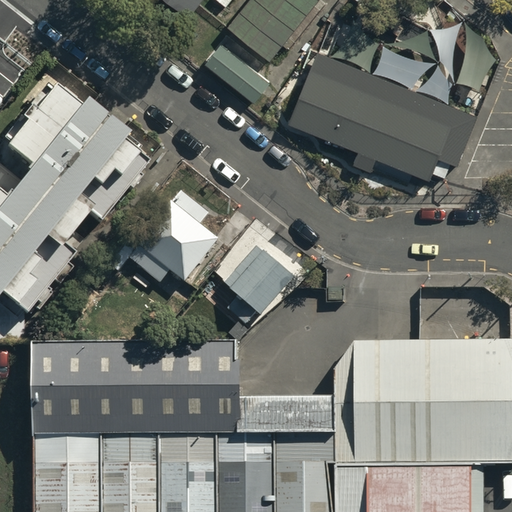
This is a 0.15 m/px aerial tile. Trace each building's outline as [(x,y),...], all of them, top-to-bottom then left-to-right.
[(175,0),(190,12),(200,0),(175,0)] [(251,0),(230,26),(269,58),(317,0),(251,0)] [(268,80),(221,44),(206,64),(253,100),(268,80)] [(472,112),(314,53),(288,121),(428,174),(435,155),(453,161),(472,112)] [(52,87),(0,151),(0,291),(25,312),(145,161),(52,87)] [(157,284),(170,269),(184,281),(218,240),(203,228),(211,219),(182,195),(128,261),(157,284)] [(292,276),(260,250),(231,285),(263,311),(292,276)] [(84,315),(100,294),(85,284),(69,304),(84,315)] [(511,466),(511,340),(467,341),(467,325),(425,325),(425,343),(357,343),(339,366),(339,467),(511,466)] [(35,349),(35,438),(332,436),(332,400),(241,401),(241,348),(35,349)] [(336,511),(336,441),(36,443),(36,511),(336,511)] [(469,511),(469,470),(339,470),(339,511),(469,511)]
